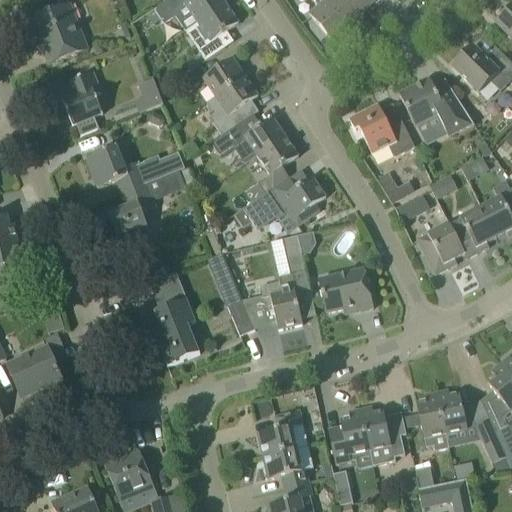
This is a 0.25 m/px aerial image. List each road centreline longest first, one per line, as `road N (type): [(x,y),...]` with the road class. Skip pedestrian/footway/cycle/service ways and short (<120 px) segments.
road 1 (residential): [(107,417),(96,350),(0,76)]
road 2 (residential): [(428,328),(377,216),(311,114),(317,83)]
road 3 (residential): [(193,397),(345,359),(428,328)]
road 4 (residential): [(317,83),(424,30),(456,0)]
road 5 (residential): [(0,484),(72,431),(107,417)]
